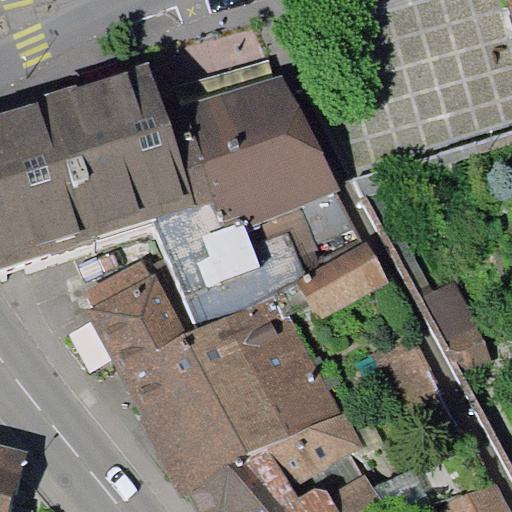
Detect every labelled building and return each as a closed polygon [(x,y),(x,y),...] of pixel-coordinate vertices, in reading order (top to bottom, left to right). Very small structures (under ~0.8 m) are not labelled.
[(0,284),(147,237),(194,348),(298,290),(281,247),(244,263),(235,240),(222,246),(174,128),(164,131),(153,134),(139,90),(0,134),(0,284)] [(278,97),(174,128),(222,246),(235,240),(291,217),(306,253),(349,235),(278,97)] [(421,198),(454,187),(448,166),(414,177),(421,198)] [(358,257),(298,290),(305,309),(315,328),(379,292),(358,257)] [(123,385),(180,355),(140,277),(82,308),(123,385)] [(455,368),(483,357),(453,286),(419,302),(455,368)] [(194,348),(180,355),(123,385),(187,505),(334,426),(279,323),(305,309),(298,290),(194,348)] [(350,456),(334,426),(187,505),(190,511),(373,511),(343,460),(350,456)] [(439,511),(489,494),(470,459),(405,493),(414,511),(439,511)] [(20,511),(27,490),(13,473),(0,469),(0,511),(20,511)] [(498,511),(489,494),(456,511),(498,511)]
